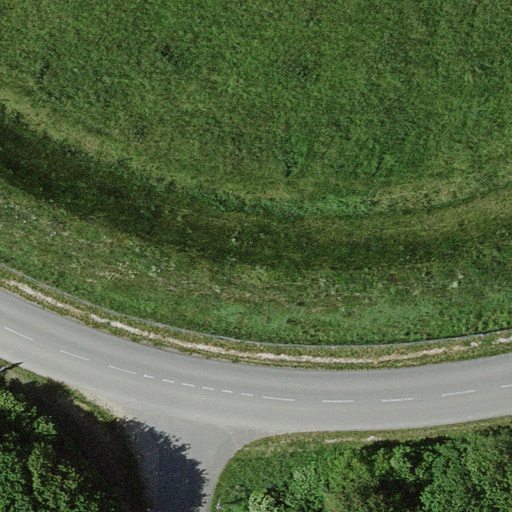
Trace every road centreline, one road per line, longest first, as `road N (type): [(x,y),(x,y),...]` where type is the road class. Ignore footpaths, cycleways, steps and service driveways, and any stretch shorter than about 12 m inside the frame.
road 1 (tertiary): [(206,388),(288,400),(384,400),(511,383)]
road 2 (tertiary): [(0,324),(78,357),(206,388)]
road 3 (unclassified): [(206,388),(184,511)]
